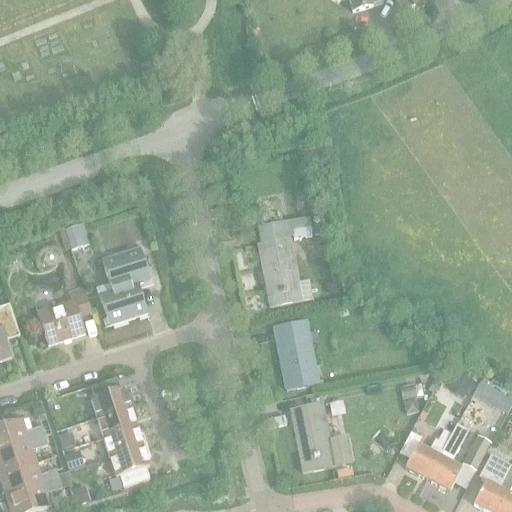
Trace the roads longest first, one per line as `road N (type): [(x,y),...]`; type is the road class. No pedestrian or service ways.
road 1 (unclassified): [(256,99),(420,40),(493,0)]
road 2 (residential): [(217,325),(179,128)]
road 3 (residential): [(0,191),(179,128)]
road 4 (residential): [(261,507),(217,325)]
road 5 (residential): [(414,511),(381,492),(261,507)]
road 6 (residential): [(0,393),(138,349)]
